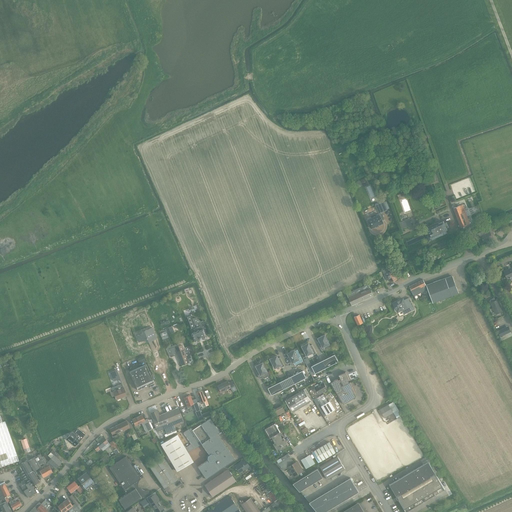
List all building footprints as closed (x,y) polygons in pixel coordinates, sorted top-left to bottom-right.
[(422,180),(424,186),(436,182),(434,176),(422,180)] [(453,191),(456,198),(476,191),(471,177),(451,184),(453,191)] [(378,204),(381,212),(387,210),(383,202),(378,204)] [(453,208),(461,227),(470,224),(462,205),(453,208)] [(372,218),(367,220),(371,228),(376,226),(376,227),(379,226),(379,225),(383,223),(382,220),(384,219),(382,214),(380,215),(380,214),(375,216),(374,215),(371,216),(372,218)] [(498,224),(494,225),(495,229),(499,227),(511,222),(509,217),(497,223),(498,224)] [(401,229),(412,225),(409,218),(399,222),(401,229)] [(428,235),(428,236),(430,240),(447,232),(446,230),(447,229),(446,228),(445,224),(443,222),(439,224),(429,228),(431,233),(430,234),(430,235),(428,235)] [(492,238),(489,230),(485,232),(484,231),(478,233),(480,237),(481,236),(484,242),(492,238)] [(397,279),(395,277),(398,276),(395,270),(384,275),(387,281),(389,280),(390,282),(397,279)] [(452,276),(441,280),(440,280),(433,282),(433,283),(426,286),(428,290),(433,303),(458,293),(452,276)] [(428,290),(426,286),(426,285),(423,280),(409,286),(414,296),(426,290),(426,291),(428,290)] [(346,294),(351,305),(373,295),(368,284),(346,294)] [(409,298),(404,300),(403,299),(393,303),(395,308),(395,309),(396,311),(397,311),(397,312),(402,310),(404,314),(414,309),(409,298)] [(496,314),(503,311),(497,299),(494,301),(493,298),(490,300),(490,301),(496,314)] [(206,328),(202,320),(200,321),(200,320),(198,319),(196,318),(195,318),(193,318),(192,318),(190,314),(185,316),(192,333),(191,333),(195,341),(206,337),(203,329),(206,328)] [(354,317),(357,325),(363,323),(359,315),(354,317)] [(167,335),(174,332),(172,326),(165,329),(167,335)] [(139,342),(147,339),(148,342),(156,338),(152,328),(144,331),(145,333),(140,335),(140,336),(137,337),(139,342)] [(507,329),(496,335),(499,341),(510,336),(507,329)] [(324,347),(329,344),(325,335),(318,338),(319,341),(317,342),(322,351),(325,349),(324,347)] [(310,346),(308,343),(302,346),(306,356),(312,353),(313,355),(316,353),(312,345),(310,346)] [(175,347),(167,350),(170,357),(174,356),(177,354),(181,365),(188,362),(187,359),(190,358),(188,352),(185,353),(184,350),(183,350),(181,345),(175,347)] [(289,356),(287,357),(291,366),(294,365),(295,365),(303,361),(297,350),(295,351),(294,350),(287,353),(289,356)] [(338,362),(335,354),(311,366),(315,373),(338,362)] [(280,357),(278,358),(277,356),(270,359),(275,368),(280,365),(281,368),(284,366),(280,357)] [(255,370),(259,379),(262,377),(263,379),(269,376),(262,363),(256,366),(257,369),(255,370)] [(146,364),(129,372),(137,390),(154,383),(146,364)] [(113,379),(119,377),(116,369),(109,371),(113,379)] [(268,388),(271,395),(306,378),(302,371),(268,388)] [(338,380),(337,379),(331,383),(343,404),(353,398),(353,399),(354,399),(355,399),(355,398),(355,397),(356,397),(354,393),(355,394),(350,382),(349,383),(348,381),(349,380),(346,372),(338,375),(340,379),(338,380)] [(232,392),(236,390),(232,381),(228,383),(227,381),(217,386),(220,392),(230,387),(232,392)] [(318,394),(327,389),(323,383),(314,388),(318,394)] [(126,395),(122,384),(115,386),(111,388),(113,392),(116,399),(126,395)] [(311,400),(304,389),(285,400),(292,412),(311,400)] [(201,390),(196,392),(197,396),(200,404),(204,402),(206,406),(208,405),(206,400),(205,400),(201,390)] [(323,394),(313,400),(323,416),(326,415),(335,409),(330,401),(328,402),(323,394)] [(195,399),(192,400),(190,395),(183,397),(187,406),(193,404),(196,411),(200,410),(195,399)] [(380,409),(385,418),(393,413),(388,404),(380,409)] [(277,415),(285,411),(282,406),(275,410),(277,415)] [(151,413),(150,413),(152,418),(157,432),(165,428),(167,433),(164,434),(165,437),(176,432),(175,430),(173,425),(183,421),(178,408),(159,415),(157,410),(156,411),(156,410),(150,412),(151,413)] [(146,432),(152,429),(147,419),(145,421),(142,414),(132,419),(135,426),(141,423),(146,432)] [(0,467),(19,461),(5,421),(2,422),(0,417),(0,467)] [(197,467),(205,478),(234,459),(217,433),(219,432),(210,418),(192,430),(190,427),(183,433),(194,449),(201,444),(209,455),(207,456),(207,459),(208,460),(197,467)] [(109,429),(112,434),(111,434),(113,438),(117,436),(115,433),(119,431),(120,432),(129,428),(126,421),(109,429)] [(288,446),(283,438),(282,438),(280,432),(275,424),(265,429),(270,438),(272,437),(275,443),(274,444),(278,452),(288,446)] [(78,430),(77,430),(74,434),(72,432),(69,436),(67,438),(75,445),(80,439),(80,440),(85,434),(79,429),(78,430)] [(193,461),(177,434),(160,444),(176,471),(193,461)] [(97,451),(100,448),(108,442),(104,437),(93,446),(97,451)] [(25,453),(30,451),(26,439),(20,441),(25,453)] [(114,440),(109,443),(111,447),(113,446),(115,449),(113,450),(115,454),(120,451),(114,440)] [(314,451),(320,462),(335,453),(329,442),(314,451)] [(48,461),(47,462),(47,463),(50,468),(53,465),(56,468),(61,462),(56,457),(58,454),(53,449),(47,455),(50,458),(48,461)] [(282,461),(278,463),(283,470),(288,467),(293,476),(303,470),(298,463),(295,465),(290,456),(289,457),(288,454),(281,458),(282,461)] [(301,460),(306,468),(315,463),(310,455),(301,460)] [(142,490),(141,489),(140,490),(139,489),(138,487),(138,486),(138,484),(138,483),(138,481),(139,480),(140,478),(142,477),(143,477),(142,475),(140,477),(126,456),(109,467),(126,494),(118,499),(124,509),(148,493),(148,490),(146,491),(145,491),(144,490),(142,490)] [(345,469),(337,456),(320,466),(327,479),(345,469)] [(33,458),(27,461),(31,467),(33,470),(38,467),(33,458)] [(149,467),(164,488),(178,479),(164,458),(149,467)] [(239,473),(249,466),(244,459),(234,466),(239,473)] [(399,500),(398,500),(405,511),(406,511),(445,489),(428,461),(389,485),(396,497),(397,497),(399,500)] [(40,468),(38,469),(43,478),(52,473),(50,468),(47,463),(46,464),(39,468),(40,468)] [(31,467),(25,470),(33,484),(39,481),(33,470),(31,467)] [(317,469),(293,483),(300,491),(323,478),(317,469)] [(205,485),(212,497),(235,481),(228,470),(205,485)] [(83,476),(79,479),(82,484),(80,485),(86,493),(88,491),(86,489),(91,484),(91,485),(92,484),(94,486),(98,483),(94,479),(92,480),(86,472),(83,475),(83,476)] [(317,511),(325,511),(359,492),(350,478),(309,502),(317,511)] [(34,488),(30,482),(26,484),(24,480),(19,484),(22,488),(28,497),(28,496),(28,497),(35,492),(34,492),(35,492),(33,489),(34,488)] [(78,486),(74,481),(66,487),(70,492),(76,488),(80,493),(83,490),(79,485),(78,486)] [(11,511),(4,497),(10,494),(4,483),(0,485),(0,509),(1,511),(11,511)] [(274,502),(279,498),(273,490),(268,493),(274,502)] [(72,494),(69,496),(74,504),(76,506),(79,504),(72,494)] [(239,511),(229,496),(205,511),(239,511)] [(9,502),(13,510),(21,505),(17,497),(9,502)] [(241,505),(245,511),(259,511),(250,498),(241,505)] [(67,499),(62,502),(68,509),(71,506),(74,510),(73,511),(80,511),(77,508),(78,508),(76,506),(74,504),(72,505),(67,499)] [(45,511),(51,506),(44,500),(41,504),(39,502),(35,506),(29,511),(45,511)] [(156,511),(157,511),(163,508),(157,500),(151,504),(156,511)] [(64,511),(68,509),(62,502),(58,506),(59,508),(57,510),(58,511),(64,511)]
